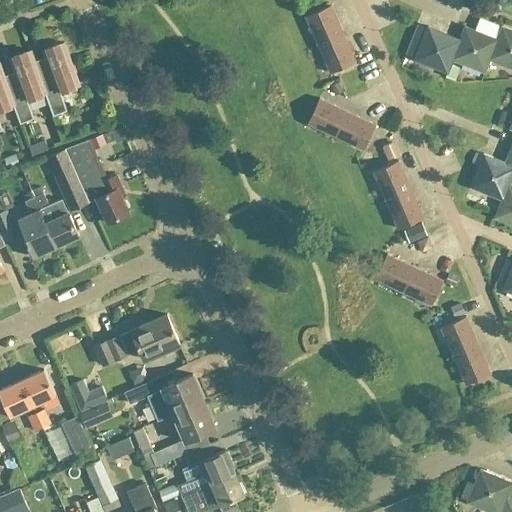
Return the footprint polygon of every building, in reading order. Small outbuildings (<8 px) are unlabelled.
[(317,47),(341,36),(329,7),(304,18),(317,47)] [(458,41),(426,28),(419,25),(410,48),(417,51),(413,61),(445,74),(458,41),(464,28),(458,41)] [(495,41),(464,28),(458,41),(445,74),(446,75),(449,66),(451,62),(483,75),(501,28),(500,28),(495,41)] [(511,71),(511,32),(501,28),(483,75),(489,61),(511,71)] [(354,64),(341,36),(317,47),(329,75),(354,64)] [(28,52),(43,95),(52,118),(66,113),(59,94),(78,87),(62,45),(42,52),(45,59),(33,63),(29,52),(28,52)] [(0,71),(0,74),(12,107),(19,126),(33,121),(26,102),(43,95),(28,52),(9,59),(15,77),(3,81),(0,71)] [(446,75),(444,78),(454,82),(459,70),(449,66),(446,75)] [(0,111),(12,107),(0,74),(0,132),(1,132),(0,129),(0,111)] [(334,138),(346,114),(318,100),(306,125),(334,138)] [(374,127),(346,114),(334,138),(363,152),(374,127)] [(124,140),(119,129),(101,136),(105,144),(114,140),(115,143),(124,140)] [(511,132),(511,143),(503,164),(503,165),(511,168),(511,131),(509,130),(509,131),(511,132)] [(31,157),(47,151),(43,142),(27,148),(31,157)] [(400,155),(394,142),(381,148),(387,161),(400,155)] [(100,184),(84,151),(86,150),(83,143),(64,150),(68,159),(72,167),(71,167),(73,173),(72,174),(87,205),(95,201),(106,226),(127,216),(117,195),(122,192),(115,177),(100,184)] [(73,173),(71,167),(70,167),(63,150),(46,158),(70,211),(86,204),(72,174),(73,173)] [(478,166),(469,189),(501,202),(493,219),(494,220),(507,187),(508,187),(511,176),(511,168),(503,165),(503,164),(482,156),(482,157),(475,154),(471,163),(478,166)] [(6,171),(18,166),(14,156),(2,160),(6,171)] [(384,203),(409,192),(397,163),(372,174),(384,203)] [(507,187),(494,220),(511,226),(511,188),(508,187),(507,187)] [(60,201),(47,207),(39,189),(30,193),(33,199),(32,199),(55,248),(77,238),(60,201)] [(409,192),(384,203),(397,231),(422,220),(409,192)] [(29,215),(24,218),(18,220),(24,233),(22,234),(33,258),(55,248),(32,199),(23,203),(29,215)] [(5,212),(4,213),(0,204),(0,235),(3,243),(17,237),(5,212)] [(402,233),(407,245),(426,237),(421,226),(402,233)] [(414,256),(425,252),(420,241),(409,245),(414,256)] [(402,294),(413,269),(385,256),(373,281),(402,294)] [(504,285),(511,265),(511,261),(505,259),(496,282),(504,285)] [(511,265),(504,285),(502,291),(511,295),(511,265)] [(413,269),(402,294),(430,307),(442,283),(413,269)] [(443,284),(453,288),(458,279),(448,274),(443,284)] [(458,305),(448,310),(452,319),(462,315),(458,305)] [(101,367),(138,351),(142,361),(178,346),(165,316),(92,347),(101,367)] [(452,358),(477,347),(465,318),(440,329),(452,358)] [(477,347),(452,358),(464,386),(489,376),(477,347)] [(19,383),(30,408),(53,397),(41,372),(19,383)] [(159,389),(160,391),(159,392),(154,380),(122,394),(128,407),(148,398),(154,411),(156,410),(161,421),(171,417),(171,416),(202,402),(190,375),(159,389)] [(79,414),(106,402),(100,389),(87,394),(82,381),(67,387),(79,414)] [(0,421),(30,408),(19,383),(0,391),(0,421)] [(85,429),(112,417),(105,402),(79,414),(85,429)] [(202,402),(171,416),(171,417),(183,443),(214,430),(202,402)] [(34,416),(40,430),(49,426),(41,412),(34,416)] [(40,430),(34,416),(27,419),(33,433),(40,430)] [(74,456),(75,455),(78,462),(93,456),(90,449),(91,448),(76,417),(59,425),(74,456)] [(22,441),(13,421),(0,426),(0,428),(9,447),(22,441)] [(147,470),(154,467),(155,468),(185,455),(180,442),(152,454),(141,429),(131,434),(147,470)] [(182,484),(176,487),(175,485),(157,493),(162,504),(180,497),(233,474),(223,451),(188,466),(194,479),(182,484)] [(95,500),(100,511),(102,511),(100,509),(117,501),(100,461),(83,468),(97,499),(95,500)] [(26,483),(19,467),(11,471),(6,482),(10,490),(26,483)] [(484,511),(500,511),(506,500),(508,495),(511,486),(511,485),(479,472),(473,486),(467,501),(466,504),(484,511)] [(233,474),(180,497),(186,511),(204,511),(243,496),(233,474)] [(424,486),(438,511),(455,502),(441,477),(424,486)] [(32,495),(40,507),(61,493),(53,481),(32,495)] [(465,482),(459,498),(467,501),(473,486),(465,482)] [(125,493),(132,511),(153,511),(155,510),(144,485),(125,493)] [(18,488),(0,495),(0,511),(23,511),(27,511),(18,488)] [(100,511),(95,500),(85,504),(88,511),(100,511)] [(511,511),(511,502),(506,500),(500,511),(511,511)] [(180,511),(175,501),(164,506),(166,511),(180,511)]
